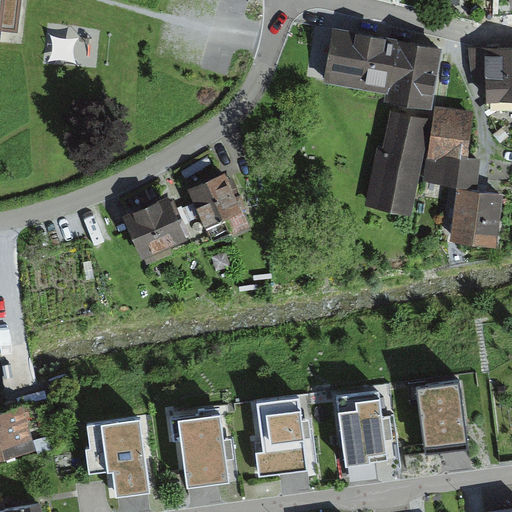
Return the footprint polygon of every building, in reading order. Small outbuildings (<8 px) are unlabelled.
[(19,46),(24,0),(0,0),(0,54),(1,44),(19,46)] [(391,84),(400,39),(337,27),(327,76),(358,83),(359,77),(391,84)] [(436,106),(447,48),(400,39),(391,84),(401,86),(399,99),(436,106)] [(511,46),(477,49),(479,77),(491,77),(492,99),(500,99),(501,108),(511,107),(511,46)] [(435,118),(396,111),(386,168),(425,175),(435,118)] [(474,154),(480,117),(443,111),(437,148),(474,154)] [(485,183),(489,156),(474,154),(437,148),(433,175),(485,183)] [(380,205),(419,212),(425,175),(386,168),(380,205)] [(235,174),(197,191),(213,226),(235,216),(243,235),(261,227),(252,207),(255,206),(243,179),(239,181),(235,174)] [(506,240),(511,197),(511,196),(465,190),(459,233),(506,240)] [(174,201),(129,221),(145,257),(196,234),(187,215),(181,217),(174,201)] [(470,378),(427,383),(435,450),(477,445),(470,378)] [(397,386),(345,392),(354,462),(406,456),(397,386)] [(264,449),(267,471),(317,465),(308,395),(267,400),(273,448),(264,449)] [(45,398),(0,411),(0,457),(51,443),(45,398)] [(196,483),(239,478),(230,409),(187,415),(196,483)] [(125,492),(159,488),(150,415),(96,421),(99,444),(94,445),(97,471),(122,468),(125,492)]
